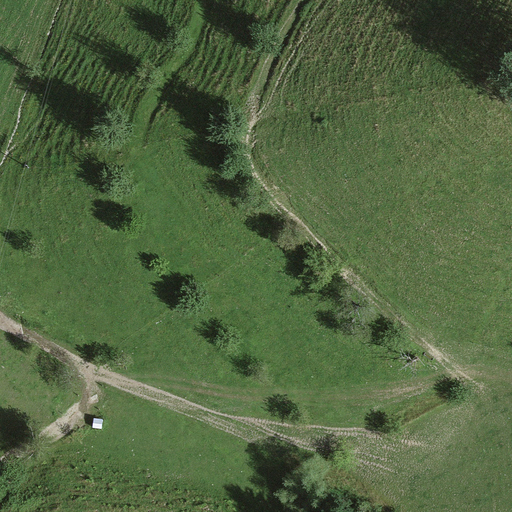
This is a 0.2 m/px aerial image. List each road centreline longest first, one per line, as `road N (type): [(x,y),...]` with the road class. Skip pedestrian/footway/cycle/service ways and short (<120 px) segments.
road 1 (track): [(86,368),(309,459),(459,391),(466,380),(331,259),(249,170),(245,134),(268,43),(295,0)]
road 2 (track): [(0,324),(86,368),(91,384),(82,410),(0,463)]
